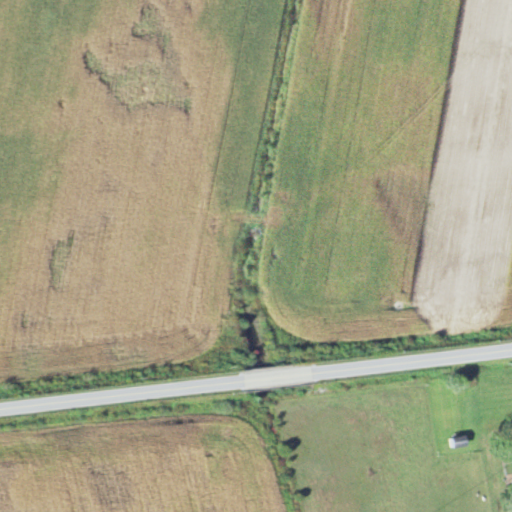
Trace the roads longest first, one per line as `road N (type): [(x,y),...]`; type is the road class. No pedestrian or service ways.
road 1 (tertiary): [(241,381),(0,410)]
road 2 (tertiary): [(511,354),(309,375)]
